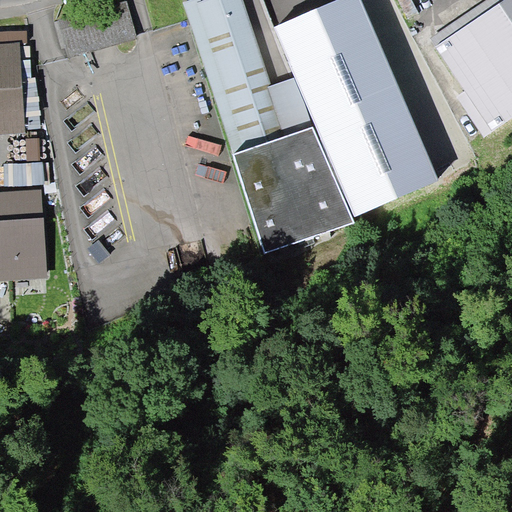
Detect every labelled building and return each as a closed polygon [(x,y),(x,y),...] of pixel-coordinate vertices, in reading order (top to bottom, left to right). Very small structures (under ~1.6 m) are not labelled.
[(286,135),(239,0),(218,0),(199,7),(196,0),(184,4),(268,249),(352,220),(313,124),(286,135)] [(354,214),(438,178),(362,0),(331,0),(273,24),(354,214)] [(511,0),(500,0),(435,44),(466,91),(457,96),(484,137),(511,118),(511,0)] [(65,56),(134,37),(125,5),(56,24),(65,56)] [(20,50),(0,51),(0,131),(25,130),(20,50)] [(0,278),(43,276),(38,195),(0,197),(0,278)]
